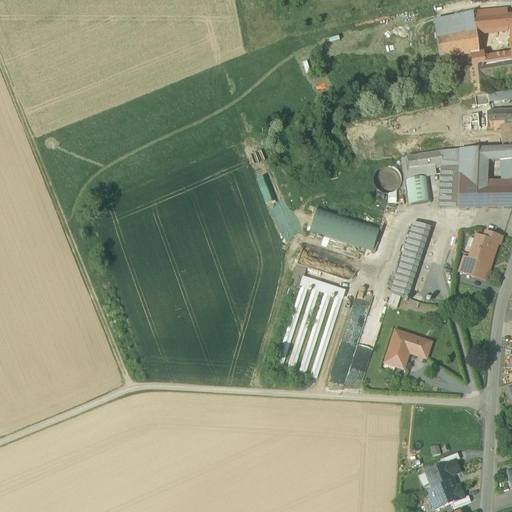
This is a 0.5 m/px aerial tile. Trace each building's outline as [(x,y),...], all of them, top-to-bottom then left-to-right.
[(506,10),(475,13),(476,19),(507,16),(506,10)] [(511,15),(507,16),(476,19),(473,20),(475,32),(476,32),(476,35),(489,34),(497,34),(509,34),(511,28),(511,27),(511,15)] [(466,33),(463,17),(435,23),(437,39),(466,33)] [(466,33),(437,39),(440,60),(468,57),(480,55),(476,35),(476,32),(475,32),(466,33)] [(480,55),(468,57),(469,71),(489,67),(511,63),(511,62),(511,54),(480,59),(480,55)] [(511,64),(500,67),(501,77),(511,74),(511,64)] [(500,67),(490,69),(489,67),(469,71),(470,82),(487,81),(486,79),(501,77),(500,67)] [(470,82),(471,90),(487,88),(487,81),(470,82)] [(471,90),(471,99),(476,98),(483,98),(487,97),(487,88),(471,90)] [(483,98),(484,108),(489,108),(489,104),(511,100),(511,92),(503,94),(487,97),(483,98)] [(484,108),(483,98),(476,98),(477,116),(470,117),(471,125),(478,124),(491,123),(491,130),(501,129),(501,124),(501,123),(501,114),(490,115),(489,108),(484,108)] [(511,113),(501,114),(501,123),(501,124),(511,123),(511,113)] [(511,123),(501,124),(501,129),(502,142),(503,149),(511,149),(511,148),(511,123)] [(502,142),(479,143),(479,150),(503,149),(502,142)] [(511,181),(486,182),(487,162),(511,160),(511,148),(511,149),(503,149),(479,150),(468,151),(460,151),(457,209),(511,207),(511,181)] [(460,151),(407,158),(409,173),(442,168),(438,209),(457,209),(460,151)] [(397,171),(392,168),(387,167),(383,168),(380,169),(377,172),(375,175),(374,179),(374,183),(375,187),(377,190),(380,192),(382,194),(385,195),(389,195),(393,194),(396,191),(399,188),(400,186),(401,182),(401,178),(399,174),(397,171)] [(406,183),(409,207),(432,203),(428,179),(406,183)] [(308,233),(373,254),(381,228),(316,207),(308,233)] [(413,223),(391,295),(407,300),(430,229),(413,223)] [(484,240),(477,238),(469,261),(463,259),(458,273),(485,282),(497,245),(500,246),(502,239),(486,233),(484,240)] [(300,267),(297,276),(305,278),(307,268),(300,267)] [(302,282),(295,279),(292,287),(300,290),(302,282)] [(344,292),(303,279),(301,287),(307,289),(312,290),(319,292),(324,294),(330,296),(335,298),(342,300),(344,292)] [(307,289),(301,287),(275,366),(281,368),(307,289)] [(312,290),(286,370),(292,372),(319,292),(312,290)] [(324,294),(298,374),(304,376),(330,296),(324,294)] [(335,298),(309,378),(316,380),(342,300),(335,298)] [(421,342),(395,333),(385,365),(403,371),(409,352),(416,354),(415,357),(416,357),(421,342)] [(430,345),(421,342),(416,357),(425,360),(430,345)] [(457,455),(440,461),(442,467),(454,462),(455,463),(459,461),(457,455)] [(442,467),(425,474),(432,492),(454,483),(451,477),(459,474),(455,463),(454,462),(442,467)] [(432,492),(427,494),(434,511),(451,504),(463,500),(463,499),(459,488),(456,489),(454,483),(432,492)] [(463,500),(451,504),(454,510),(470,503),(468,497),(463,499),(463,500)]
